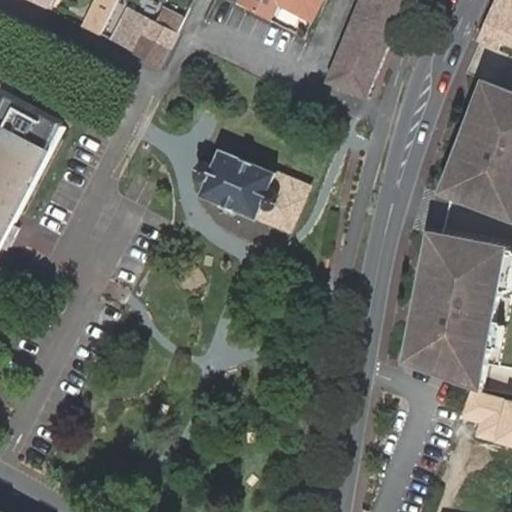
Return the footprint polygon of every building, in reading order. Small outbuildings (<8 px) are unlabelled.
[(28,0),(48,9),(52,0),(28,0)] [(116,0),(100,0),(86,28),(100,35),(116,0)] [(324,0),(270,0),(313,22),(324,0)] [(364,0),(330,82),(368,102),(369,97),(377,77),(407,8),(387,0),(364,0)] [(387,0),(407,8),(410,0),(387,0)] [(511,0),(502,0),(484,43),(502,50),(505,43),(511,46),(511,0)] [(128,11),(113,42),(130,50),(138,34),(171,49),(178,35),(128,11)] [(163,66),(171,49),(138,34),(130,50),(163,66)] [(511,85),(490,76),(483,94),(478,108),(469,130),(461,153),(453,177),(449,190),(511,217),(511,85)] [(0,261),(14,233),(61,131),(15,106),(0,135),(0,261)] [(224,151),(217,167),(215,166),(211,165),(208,166),(205,168),(203,171),(202,174),(203,178),(205,181),(207,183),(210,184),(205,196),(274,224),(275,222),(295,230),(312,188),(224,151)] [(294,234),(295,230),(275,222),(274,224),(294,234)] [(511,244),(439,226),(409,360),(475,388),(480,389),(484,374),(511,257),(511,244)] [(495,397),(475,390),(459,432),(479,440),(495,397)]
